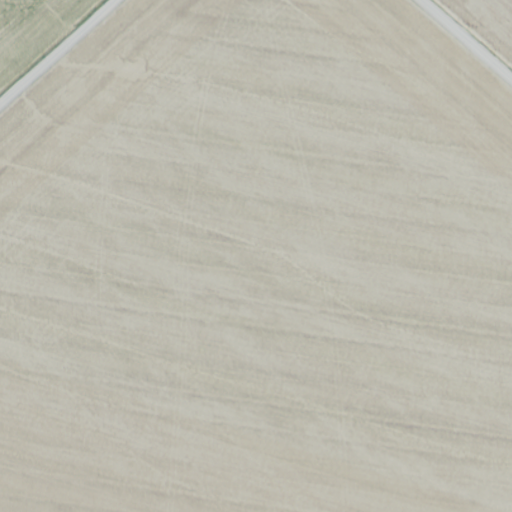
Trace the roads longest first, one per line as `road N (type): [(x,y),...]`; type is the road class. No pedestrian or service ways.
road 1 (residential): [(511,492),(0,272)]
road 2 (residential): [(420,0),(79,36),(0,107)]
